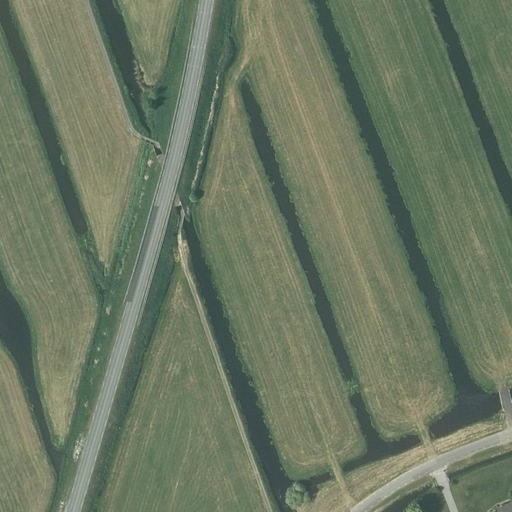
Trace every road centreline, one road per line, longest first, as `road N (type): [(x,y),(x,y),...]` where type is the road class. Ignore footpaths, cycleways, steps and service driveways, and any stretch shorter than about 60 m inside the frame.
road 1 (primary): [(72,511),(167,184),(205,0)]
road 2 (unclassified): [(357,511),(402,480),(511,433)]
